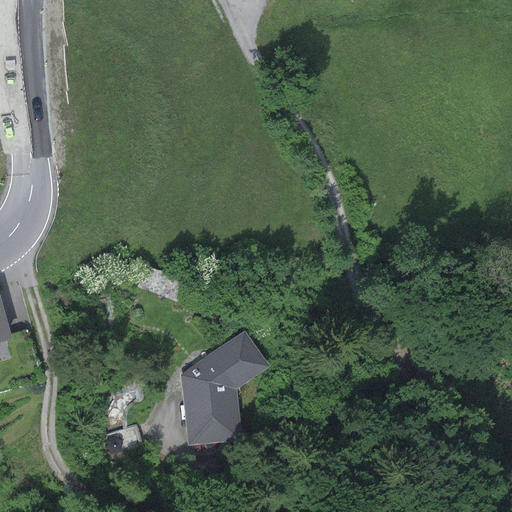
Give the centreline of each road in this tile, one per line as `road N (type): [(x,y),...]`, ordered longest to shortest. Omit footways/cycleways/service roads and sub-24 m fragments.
road 1 (track): [(511,487),(437,425),(402,375),(351,267),(320,160),(264,76),(231,7)]
road 2 (primary): [(0,244),(31,193),(12,0)]
